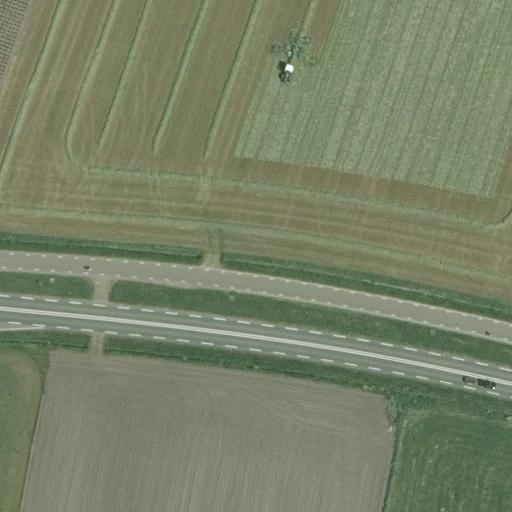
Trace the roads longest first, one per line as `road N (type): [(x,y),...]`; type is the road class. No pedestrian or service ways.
road 1 (unclassified): [(511,340),(356,303),(0,264)]
road 2 (primary): [(511,389),(289,345),(0,311)]
